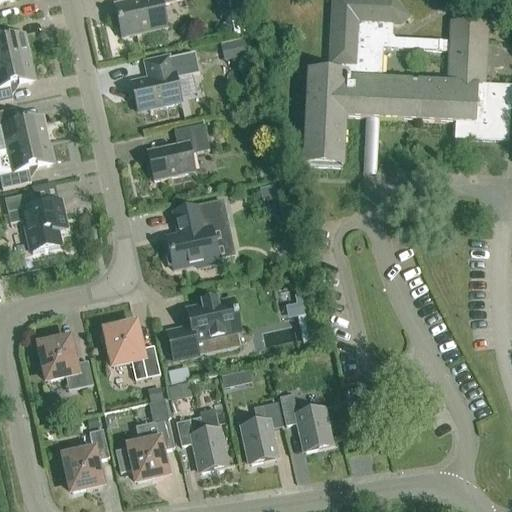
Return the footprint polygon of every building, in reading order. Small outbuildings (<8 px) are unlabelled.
[(182,0),(146,0),(114,7),(121,41),(167,31),(162,7),(183,2),(182,0)] [(511,89),(485,88),(488,28),(486,28),(486,14),(453,13),(452,26),(451,26),(450,46),(397,43),(392,39),(393,29),(401,29),(409,21),(389,0),(380,0),(332,0),(330,56),(338,56),(337,78),(309,76),(304,170),(343,172),(345,119),(455,124),(455,142),(509,145),(511,114),(511,113),(511,89)] [(0,67),(28,61),(22,37),(0,41),(0,67)] [(194,56),(169,61),(168,60),(145,65),(149,83),(135,86),(140,112),(180,104),(175,80),(198,75),(194,56)] [(28,61),(0,67),(0,105),(12,103),(9,90),(33,85),(28,61)] [(14,112),(0,115),(0,129),(3,129),(8,152),(46,144),(41,120),(17,125),(14,112)] [(147,155),(153,185),(194,176),(190,158),(209,154),(203,127),(173,134),(177,149),(147,155)] [(0,154),(0,183),(2,192),(31,186),(28,173),(51,168),(46,144),(8,152),(8,153),(0,154)] [(33,196),(4,203),(10,227),(24,224),(32,257),(60,250),(56,235),(66,233),(59,204),(36,209),(33,196)] [(178,239),(166,241),(173,273),(197,268),(197,271),(219,266),(218,264),(211,231),(228,227),(223,204),(198,210),(172,215),(178,239)] [(299,297),(299,306),(290,306),(290,317),(310,317),(310,297),(299,297)] [(240,335),(233,302),(216,306),(216,302),(201,305),(202,309),(186,313),(190,330),(166,336),(173,365),(207,357),(240,349),(237,336),(240,335)] [(314,343),(311,316),(303,317),(306,344),(314,343)] [(140,353),(135,328),(105,335),(113,370),(131,366),(135,384),(159,379),(153,350),(140,353)] [(39,349),(47,385),(65,381),(68,394),(92,389),(87,365),(74,368),(69,343),(39,349)] [(353,385),(357,417),(383,414),(380,383),(353,385)] [(192,385),(173,388),(175,400),(194,397),(192,385)] [(279,401),(285,430),(298,427),(305,456),(331,450),(322,412),(297,418),(292,398),(279,401)] [(270,433),(282,430),(277,407),(253,412),(256,427),(241,430),(250,468),(276,462),(270,433)] [(200,421),(176,427),(181,450),(194,448),(200,477),(226,471),(218,433),(203,436),(200,421)] [(140,448),(128,451),(129,453),(115,456),(120,478),(134,475),(136,486),(166,480),(161,455),(174,452),(167,423),(136,430),(140,448)] [(71,496),(101,489),(96,465),(109,462),(102,433),(89,436),(93,454),(63,461),(71,496)]
